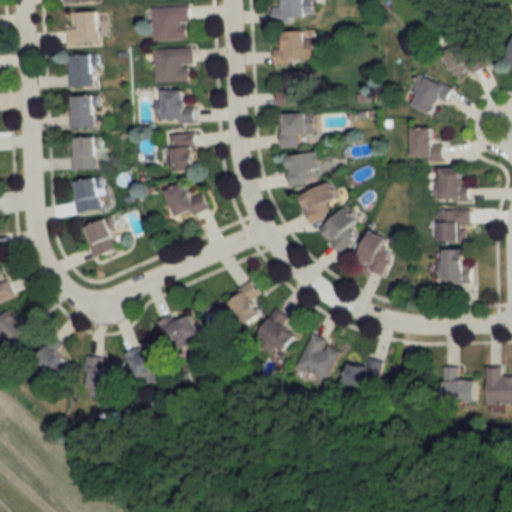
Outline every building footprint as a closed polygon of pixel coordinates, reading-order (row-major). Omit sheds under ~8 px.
[(285,0),(286,6),(274,6),(274,20),(315,19),(314,0),(285,0)] [(156,40),(192,39),(191,6),(154,7),(156,40)] [(69,44),(101,44),(101,12),(69,12),(69,44)] [(314,62),(314,31),(287,31),(287,48),(276,48),(276,62),(314,62)] [(489,66),(476,37),(447,50),(457,73),(470,67),(473,73),(489,66)] [(156,49),(156,81),(195,80),(194,48),(156,49)] [(71,55),(71,86),(96,86),(96,55),(71,55)] [(279,104),(318,103),(317,81),(311,81),(311,72),(289,72),(289,90),(279,90),(279,104)] [(416,104),(439,116),(453,89),(430,77),(416,104)] [(165,90),(165,101),(158,101),(158,120),(196,120),(196,106),(186,106),(186,90),(165,90)] [(72,127),(99,127),(99,96),(72,96),(72,127)] [(318,134),(318,113),(284,113),(284,146),(301,146),(301,134),(318,134)] [(416,127),(415,159),(445,160),(445,142),(435,142),(436,128),(416,127)] [(173,134),(175,172),(199,170),(197,133),(173,134)] [(74,138),(74,168),(104,168),(104,138),(74,138)] [(288,157),(292,186),(314,183),(312,171),(325,169),(322,152),(288,157)] [(466,168),(441,168),(441,201),(471,201),(471,186),(466,186),(466,168)] [(74,182),(80,213),(109,207),(103,177),(74,182)] [(169,190),(179,219),(211,208),(206,193),(194,197),(188,183),(169,190)] [(328,204),(340,200),(335,184),(303,195),(312,222),(332,216),(328,204)] [(324,232),(344,252),(358,237),(351,230),(360,220),(348,208),(324,232)] [(441,210),(441,242),(465,242),(465,225),(471,225),(471,210),(441,210)] [(86,227),(97,257),(120,250),(110,219),(86,227)] [(385,274),(390,261),(382,257),(390,239),(374,231),(360,263),(385,274)] [(447,283),(474,283),(474,250),(447,250),(447,283)] [(0,300),(15,295),(10,280),(4,282),(0,269),(0,300)] [(261,292),(252,281),(245,287),(248,291),(231,304),(250,327),(266,314),(253,299),(261,292)] [(290,316),(278,308),(261,335),(274,343),(273,344),(287,353),(299,335),(284,326),(290,316)] [(0,319),(0,336),(14,351),(43,322),(32,311),(20,322),(8,311),(0,319)] [(195,314),(178,321),(175,315),(161,321),(176,359),(195,351),(191,340),(203,336),(195,314)] [(328,381),(343,348),(313,335),(299,368),(328,381)] [(72,361),(50,346),(33,368),(55,384),(72,361)] [(142,382),(171,368),(161,347),(145,355),(141,348),(128,354),(142,382)] [(370,369),(353,363),(347,383),(376,392),(385,363),(373,359),(370,369)] [(91,367),(91,390),(120,390),(120,367),(91,367)] [(480,380),(461,380),(461,367),(445,367),(445,403),(480,403),(480,380)] [(511,376),(504,377),(504,368),(489,368),(489,405),(511,404),(511,376)]
